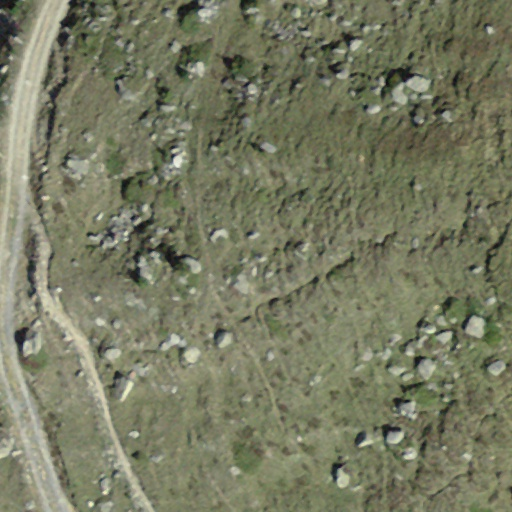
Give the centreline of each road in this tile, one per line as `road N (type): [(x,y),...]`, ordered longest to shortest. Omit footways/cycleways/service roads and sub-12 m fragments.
road 1 (track): [(62,511),(3,347),(13,196)]
road 2 (track): [(13,196),(20,126),(53,0)]
